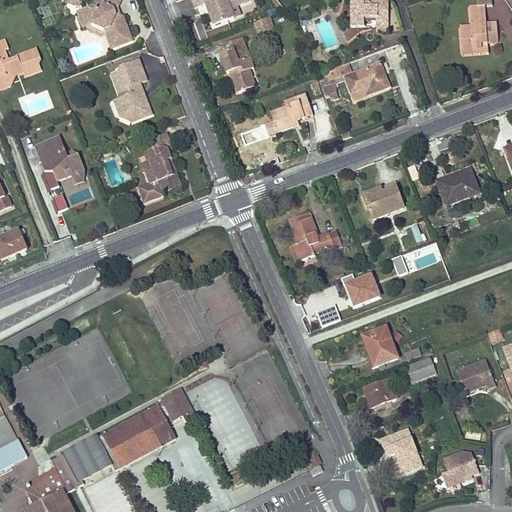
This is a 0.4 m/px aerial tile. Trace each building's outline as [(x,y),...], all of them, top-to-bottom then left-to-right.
[(114,10),(118,8),(122,0),(97,0),(94,7),(78,13),(84,28),(87,27),(93,24),(105,30),(107,35),(112,49),(133,42),(124,18),(121,17),(116,15),(114,10)] [(237,5),(251,0),(191,0),(195,9),(206,5),(206,6),(209,5),(210,8),(207,9),(214,26),(234,18),(231,8),(237,5)] [(364,28),(364,22),(364,18),(377,18),(377,22),(388,22),(389,1),(364,0),(351,0),(351,28),(364,28)] [(241,15),(237,5),(231,8),(234,18),(241,15)] [(471,32),(461,33),(462,50),(481,49),(481,44),(488,43),(499,43),(497,24),(486,25),(485,6),(477,6),(469,7),(471,26),(471,32)] [(269,17),(254,23),(257,31),(267,28),(269,31),(274,29),(269,17)] [(388,22),(377,22),(377,32),(388,32),(388,22)] [(107,35),(105,30),(93,24),(87,27),(90,32),(102,37),(107,35)] [(227,74),(231,73),(232,72),(234,76),(232,77),(239,94),(256,88),(249,71),(254,70),(243,41),(242,38),(228,43),(231,51),(220,55),(227,74)] [(0,82),(1,85),(13,81),(16,74),(16,73),(22,71),(23,73),(24,77),(42,70),(38,60),(41,59),(37,49),(17,57),(18,59),(10,62),(6,51),(9,49),(5,40),(0,42),(0,82)] [(481,49),(462,50),(462,55),(488,54),(488,43),(481,44),(481,49)] [(153,116),(140,85),(147,82),(140,62),(122,69),(123,73),(113,77),(122,100),(116,103),(120,115),(129,112),(137,115),(139,121),(153,116)] [(381,64),(374,67),(378,78),(385,75),(381,64)] [(378,78),(374,67),(352,75),(348,65),(345,66),(333,71),(327,73),(317,76),(320,83),(326,98),(337,94),(337,88),(336,84),(346,80),(353,100),(389,88),(385,75),(378,78)] [(0,82),(0,91),(11,87),(17,75),(23,73),(22,71),(16,73),(16,74),(13,81),(1,85),(0,82)] [(271,113),(275,122),(279,133),(299,126),(298,121),(313,116),(306,95),(284,103),(286,108),(271,113)] [(137,115),(129,112),(120,115),(122,118),(133,123),(139,121),(137,115)] [(279,133),(275,122),(267,125),(271,136),(279,133)] [(183,188),(169,151),(173,149),(168,135),(151,140),(155,151),(156,152),(158,159),(150,162),(153,169),(146,172),(150,185),(158,183),(163,195),(183,188)] [(46,161),(41,163),(45,173),(54,173),(57,182),(67,179),(65,174),(70,172),(72,177),(75,185),(83,182),(85,170),(79,155),(68,159),(67,154),(60,137),(49,142),(52,149),(42,153),(46,161)] [(49,142),(34,147),(41,163),(46,161),(42,153),(52,149),(49,142)] [(146,172),(153,169),(150,162),(158,159),(156,152),(145,155),(148,163),(140,166),(143,173),(146,172)] [(453,181),(438,187),(446,208),(470,198),(469,196),(478,192),(470,172),(452,179),(453,181)] [(54,173),(45,173),(50,185),(57,182),(54,173)] [(5,198),(0,186),(0,181),(2,180),(0,175),(0,212),(12,207),(7,197),(5,198)] [(394,184),(363,196),(373,221),(404,210),(394,184)] [(63,196),(55,199),(60,212),(68,210),(63,196)] [(115,196),(107,199),(110,206),(118,203),(115,196)] [(334,246),(330,234),(319,238),(311,218),(303,222),(301,217),(289,221),(298,244),(290,248),(296,264),(316,257),(315,255),(335,248),(336,250),(342,248),(341,243),(334,246)] [(417,244),(425,241),(419,224),(410,227),(417,244)] [(28,250),(19,230),(0,238),(0,260),(1,262),(28,250)] [(336,231),(330,234),(334,246),(341,243),(336,231)] [(371,276),(346,287),(355,307),(380,297),(371,276)] [(362,337),(366,348),(370,347),(377,367),(378,367),(390,362),(393,367),(406,362),(404,357),(398,359),(387,328),(362,337)] [(501,330),(488,335),(492,345),(505,340),(501,330)] [(511,345),(503,349),(511,371),(511,345)] [(370,347),(366,348),(364,349),(372,369),(377,367),(370,347)] [(419,349),(409,352),(412,360),(422,356),(419,349)] [(430,359),(405,368),(411,383),(435,374),(430,359)] [(487,361),(457,373),(466,394),(486,386),(488,390),(496,387),(487,361)] [(390,362),(378,367),(380,373),(393,368),(393,367),(390,362)] [(390,381),(365,391),(371,409),(397,399),(390,381)] [(40,483),(34,487),(25,491),(34,507),(25,511),(72,511),(64,496),(84,486),(82,481),(112,466),(115,472),(176,440),(168,425),(164,419),(170,416),(173,422),(183,417),(192,412),(180,390),(161,400),(164,406),(159,409),(158,407),(98,439),(97,437),(51,462),(55,469),(38,478),(40,483)] [(192,412),(183,417),(186,423),(195,418),(192,412)] [(164,419),(168,425),(173,422),(170,416),(164,419)] [(469,431),(468,439),(482,441),(483,433),(469,431)] [(388,449),(391,457),(396,455),(399,464),(394,466),(393,466),(398,478),(422,468),(411,440),(388,449)] [(0,473),(27,459),(17,441),(0,450),(0,473)] [(463,453),(444,461),(449,473),(443,476),(448,489),(473,479),(472,476),(480,473),(472,455),(463,453)] [(396,455),(391,457),(394,466),(399,464),(396,455)] [(316,457),(312,459),(316,466),(320,464),(316,457)] [(320,465),(310,471),(314,476),(323,471),(320,465)] [(38,478),(31,482),(34,487),(40,483),(38,478)]
